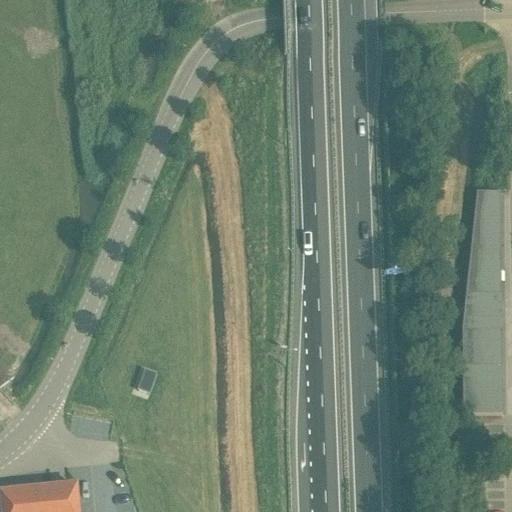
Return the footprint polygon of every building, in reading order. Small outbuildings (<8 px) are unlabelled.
[(476,195),(474,213),(500,213),(500,195),(476,195)] [(474,213),(472,225),(500,225),(500,213),(474,213)] [(472,225),(471,237),(500,237),(500,225),(472,225)] [(471,237),(470,250),(500,249),(500,237),(471,237)] [(470,250),(468,262),(500,261),(500,249),(470,250)] [(468,262),(467,274),(500,274),(500,261),(468,262)] [(467,274),(466,286),(501,286),(500,274),(467,274)] [(466,286),(464,298),(501,298),(501,286),(466,286)] [(464,298),(463,311),(501,310),(501,298),(464,298)] [(463,311),(462,323),(501,322),(501,310),(463,311)] [(462,323),(461,328),(461,335),(501,335),(501,322),(462,323)] [(501,335),(461,335),(461,347),(501,347),(501,335)] [(501,347),(461,347),(461,359),(501,359),(501,347)] [(501,359),(461,359),(461,372),(501,371),(501,359)] [(501,371),(461,372),(462,384),(502,383),(501,371)] [(144,372),(137,392),(149,397),(156,376),(144,372)] [(502,383),(462,384),(462,396),(502,396),(502,383)] [(502,396),(462,396),(462,408),(502,408),(502,396)] [(502,408),(462,408),(462,421),(502,420),(502,408)] [(78,511),(76,488),(0,495),(0,511),(78,511)]
